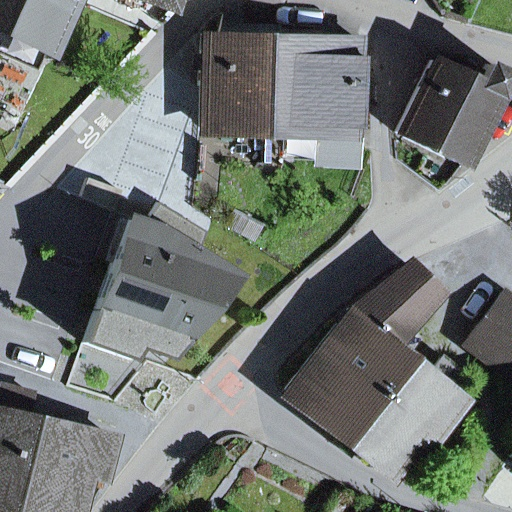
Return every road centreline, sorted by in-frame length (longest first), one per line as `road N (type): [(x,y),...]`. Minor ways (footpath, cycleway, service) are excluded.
road 1 (residential): [(511,170),(454,219),(366,248),(222,400)]
road 2 (residential): [(208,0),(0,234)]
road 3 (residential): [(222,400),(375,486),(472,511)]
road 4 (residential): [(355,0),(511,51)]
road 5 (residential): [(222,400),(121,511)]
